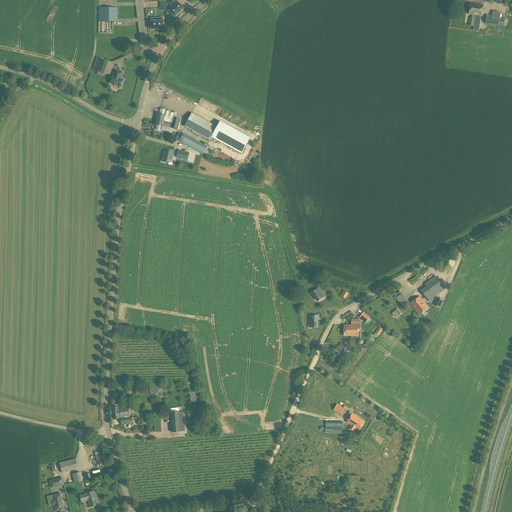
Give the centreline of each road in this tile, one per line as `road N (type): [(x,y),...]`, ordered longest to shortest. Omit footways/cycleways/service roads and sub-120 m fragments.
road 1 (tertiary): [(132,511),(105,405),(116,229),(135,126)]
road 2 (unclassified): [(261,485),(325,332),(345,307),(511,220)]
road 3 (unclassified): [(135,126),(0,69)]
